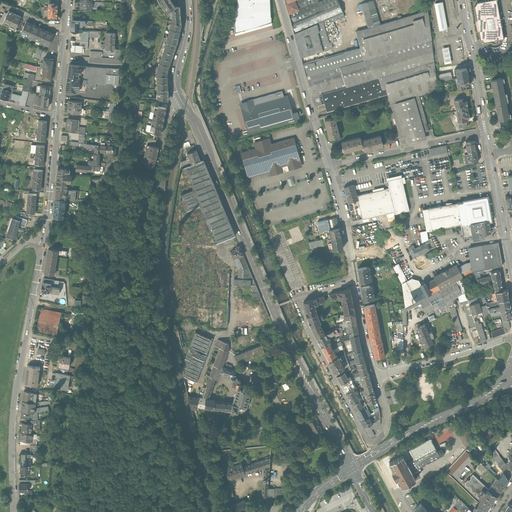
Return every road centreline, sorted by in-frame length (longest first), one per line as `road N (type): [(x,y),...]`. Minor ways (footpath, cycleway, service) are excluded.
road 1 (secondary): [(181,101),(351,468)]
road 2 (residential): [(46,220),(84,221),(120,166),(132,105),(140,116),(138,169),(157,171),(171,110),(181,101)]
road 3 (residential): [(374,376),(386,421),(382,435),(366,440),(296,300),(354,281)]
road 4 (residential): [(13,511),(13,415),(43,239)]
road 5 (primary): [(506,378),(351,468)]
road 6 (unclassified): [(278,0),(328,165)]
road 7 (residential): [(485,131),(328,165)]
road 8 (unclassified): [(511,335),(374,376)]
road 9 (primary): [(485,131),(462,0)]
